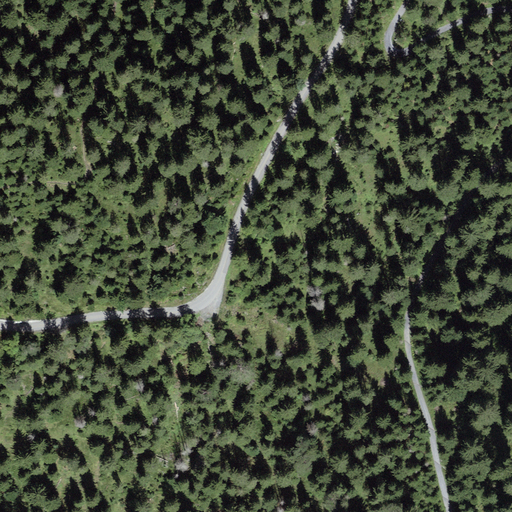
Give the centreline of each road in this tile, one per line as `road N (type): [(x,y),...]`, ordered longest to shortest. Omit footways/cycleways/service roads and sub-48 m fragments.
road 1 (unclassified): [(351,0),(245,196),(206,300),(174,312),(0,324)]
road 2 (track): [(452,511),(409,331),(450,217),(511,153)]
road 3 (track): [(511,8),(457,20),(410,53),(390,53),(388,29),(406,0)]
